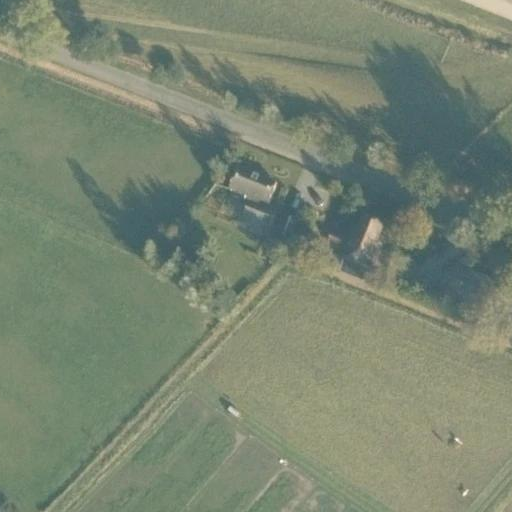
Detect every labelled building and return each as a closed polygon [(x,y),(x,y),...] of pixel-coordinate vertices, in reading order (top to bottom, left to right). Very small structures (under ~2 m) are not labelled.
[(242,224),(269,234),(276,215),(267,211),(277,186),(239,171),(230,192),(247,199),(245,203),(249,205),(242,224)] [(299,223),(282,217),(274,240),(290,246),(299,223)] [(343,260),(372,272),(384,241),(379,239),(383,228),(366,221),(361,232),(356,229),(343,260)] [(329,244),(338,247),(341,239),(332,235),(329,244)] [(492,323),(506,289),(452,266),(438,300),(492,323)]
